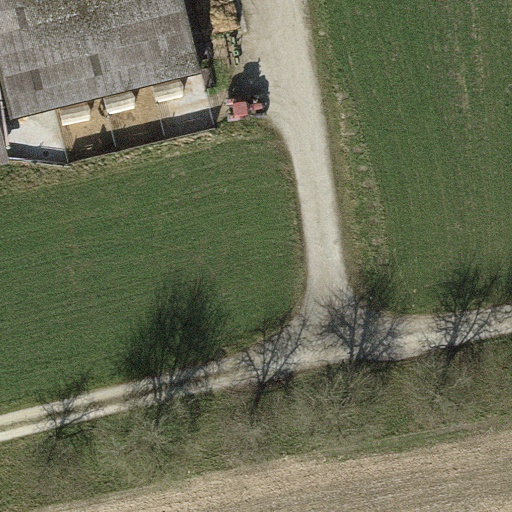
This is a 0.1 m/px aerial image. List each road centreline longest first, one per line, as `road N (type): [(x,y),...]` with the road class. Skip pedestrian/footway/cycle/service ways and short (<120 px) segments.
road 1 (track): [(351,332),(232,373),(0,431)]
road 2 (track): [(351,332),(329,288),(269,0)]
road 3 (track): [(511,318),(390,342),(351,332)]
